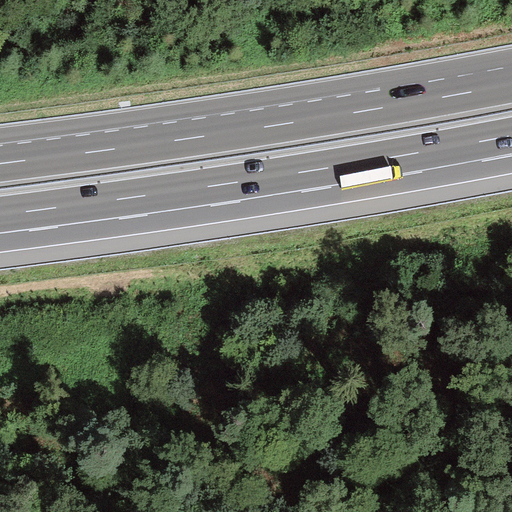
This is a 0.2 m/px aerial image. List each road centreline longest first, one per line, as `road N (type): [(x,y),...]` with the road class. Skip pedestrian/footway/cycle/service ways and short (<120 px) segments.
road 1 (motorway): [(0,214),(511,135)]
road 2 (motorway): [(511,84),(0,163)]
